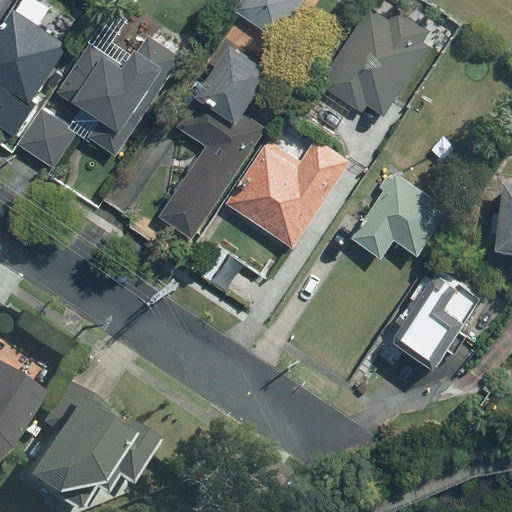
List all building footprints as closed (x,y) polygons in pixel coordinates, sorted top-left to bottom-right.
[(249,0),(242,11),(281,37),(305,0),(249,0)] [(372,101),(388,112),(431,46),(425,42),(432,31),(400,10),(393,21),(374,8),(325,81),(367,109),(372,101)] [(0,37),(0,79),(34,102),(71,45),(18,10),(0,37)] [(94,135),(121,153),(183,58),(152,36),(131,67),(95,44),(63,91),(105,118),(94,135)] [(166,216),(197,237),(269,129),(249,116),(278,73),(238,46),(184,127),(212,146),(166,216)] [(45,108),(23,142),(57,165),(79,131),(45,108)] [(269,145),(231,201),(298,246),(353,163),(320,141),(302,167),(269,145)] [(401,229),(424,244),(452,203),(401,169),(397,175),(392,172),(385,184),(389,187),(359,231),(387,250),(401,229)] [(411,321),(404,331),(446,356),(473,310),(453,298),(464,278),(442,265),(435,276),(430,273),(404,316),(411,321)] [(0,445),(0,446),(36,392),(0,367),(0,445)] [(122,427),(92,408),(97,401),(65,380),(40,420),(50,427),(22,472),(75,506),(90,484),(102,491),(111,476),(113,474),(126,483),(155,438),(126,420),(122,427)]
